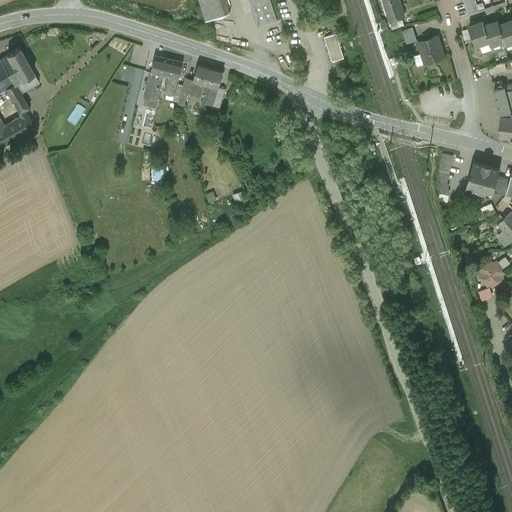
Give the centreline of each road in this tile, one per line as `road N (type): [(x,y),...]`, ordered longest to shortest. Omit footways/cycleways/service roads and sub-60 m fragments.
road 1 (unclassified): [(458,511),(316,146),(306,116),(312,93)]
road 2 (secondary): [(68,13),(151,32),(312,93)]
road 3 (secondary): [(312,93),(470,141)]
road 4 (residential): [(441,0),(467,85),(470,141)]
